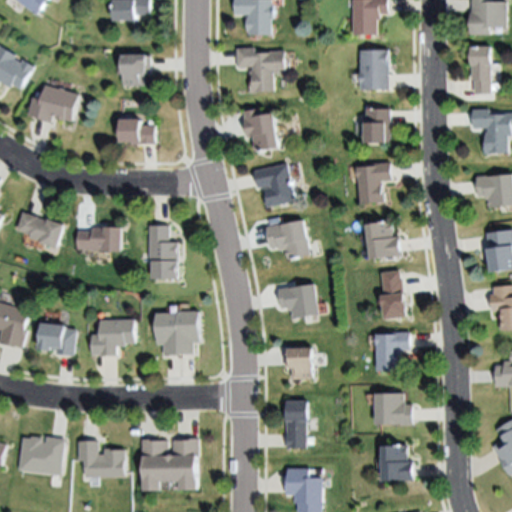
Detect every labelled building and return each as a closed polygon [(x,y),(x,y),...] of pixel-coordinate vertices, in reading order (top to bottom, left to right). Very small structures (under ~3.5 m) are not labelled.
[(52,0),(41,15),(18,0),(52,0)] [(153,0),(153,14),(139,15),(139,20),(116,20),(116,0),(153,0)] [(276,0),(276,36),(253,35),(253,31),(249,31),(250,18),(252,18),(253,15),(237,15),(237,0),(276,0)] [(355,0),(392,0),(392,14),(383,14),(383,19),(379,19),(379,35),(356,35),(355,0)] [(474,0),(493,0),(494,2),(508,2),(508,26),(493,27),(493,34),(472,35),(471,12),(475,12),(474,0)] [(13,88),(2,82),(0,85),(0,45),(19,55),(17,59),(24,63),(25,61),(36,66),(24,89),(15,85),(13,88)] [(494,47),(494,93),(478,93),(478,80),(474,80),(473,47),(494,47)] [(277,72),(277,92),(252,92),(252,72),(255,71),(255,67),(240,67),(240,48),(257,48),(257,53),(272,53),(272,50),(288,50),(288,72),(277,72)] [(391,50),(391,88),(364,89),(363,50),(391,50)] [(147,84),(125,84),(125,56),(153,55),(153,73),(146,73),(147,84)] [(47,85),(81,94),(74,122),(55,117),(53,123),(28,116),(33,96),(43,99),(47,85)] [(282,147),(265,150),(264,145),(257,147),(255,138),(250,139),(246,111),(265,108),(266,116),(277,114),(282,147)] [(392,109),(393,142),(367,143),(367,123),(369,122),(369,109),(392,109)] [(511,134),(510,134),(510,152),(487,151),(487,132),(489,132),(489,128),(475,128),(475,110),(492,110),(492,115),(507,115),(507,112),(511,112),(511,134)] [(122,120),(144,120),(144,126),(158,126),(159,142),(123,143),(122,120)] [(256,171),(288,164),(296,201),(271,207),(267,189),(274,188),(273,185),(259,187),(256,171)] [(363,204),(359,168),(393,164),(394,180),(383,181),(386,201),(363,204)] [(511,174),(511,204),(491,207),(491,199),(488,199),(488,195),(481,196),(479,178),(511,174)] [(67,226),(60,248),(31,239),(33,235),(19,230),(25,211),(67,226)] [(0,213),(0,240),(11,220),(0,213)] [(305,221),(311,254),(289,258),(287,250),(281,251),(280,245),(272,246),(268,226),(284,223),(284,225),(305,221)] [(374,260),(370,225),(393,222),(395,237),(402,236),(404,256),(374,260)] [(152,225),(172,225),(171,242),(181,242),(180,279),(155,279),(155,262),(151,262),(152,225)] [(79,249),(80,230),(93,231),(93,227),(123,229),(122,252),(79,249)] [(511,230),(511,270),(495,273),(491,249),(492,249),(490,234),(511,230)] [(384,273),(404,271),(410,317),(387,320),(384,296),(387,295),(384,273)] [(315,284),(320,314),(295,318),(294,310),(290,311),(289,308),(284,309),(281,290),(315,284)] [(511,329),(507,330),(505,313),(494,314),(492,295),(497,294),(496,287),(511,286),(511,329)] [(0,302),(32,311),(27,330),(30,330),(25,350),(0,343),(3,331),(0,330),(0,302)] [(201,313),(202,342),(195,342),(195,355),(166,355),(165,346),(159,346),(158,313),(201,313)] [(137,320),(137,344),(129,344),(129,346),(119,346),(119,356),(102,357),(102,354),(94,355),(94,334),(102,334),(102,321),(137,320)] [(79,330),(75,356),(58,354),(59,349),(56,349),(55,351),(41,349),(44,322),(69,326),(68,328),(79,330)] [(380,372),(380,335),(394,335),(394,333),(414,333),(414,349),(403,349),(404,371),(380,372)] [(315,378),(294,378),(294,369),(290,369),(290,348),(315,348),(315,378)] [(511,385),(498,386),(498,366),(506,366),(506,360),(511,360),(511,385)] [(378,394),(408,393),(408,405),(413,404),(414,424),(379,425),(378,394)] [(308,449),(287,448),(290,401),(311,402),(308,449)] [(511,475),(494,446),(505,438),(500,430),(511,422),(511,475)] [(64,475),(22,471),(25,438),(33,439),(33,436),(45,437),(44,442),(48,442),(48,438),(67,440),(64,475)] [(201,440),(200,492),(146,491),(147,459),(144,459),(144,439),(170,440),(170,455),(174,455),(174,439),(201,440)] [(127,477),(88,477),(88,462),(81,462),(81,441),(101,441),(101,454),(106,453),(106,449),(113,449),(113,450),(127,450),(127,477)] [(4,467),(0,466),(0,443),(9,445),(4,467)] [(417,481),(387,482),(386,447),(410,446),(411,462),(416,462),(417,481)] [(325,478),(325,511),(301,511),(301,503),(298,503),(298,495),(290,495),(290,469),(312,469),(312,478),(325,478)]
